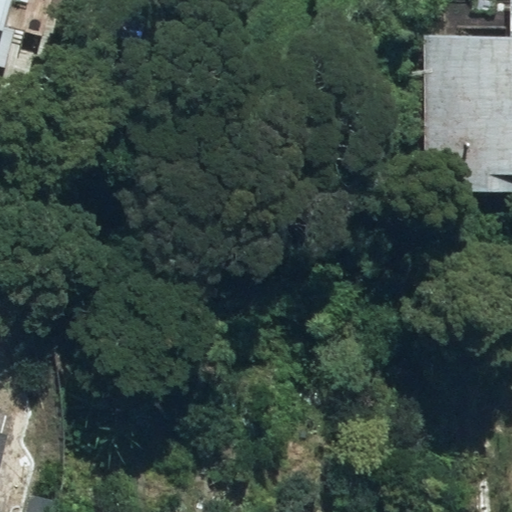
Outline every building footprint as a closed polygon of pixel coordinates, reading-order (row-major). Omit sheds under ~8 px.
[(0,0),(0,45),(60,58),(71,0),(0,0)] [(511,30),(421,27),(415,185),(511,188),(511,30)] [(511,511),(511,363),(499,363),(498,511),(511,511)] [(301,419),(299,469),(374,471),(375,421),(301,419)] [(0,511),(4,511),(19,431),(0,427),(0,511)]
